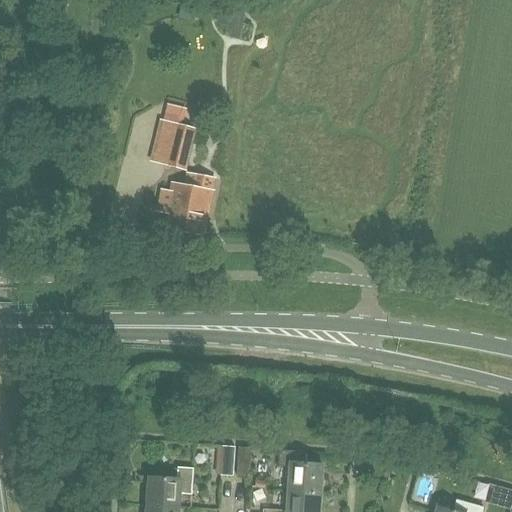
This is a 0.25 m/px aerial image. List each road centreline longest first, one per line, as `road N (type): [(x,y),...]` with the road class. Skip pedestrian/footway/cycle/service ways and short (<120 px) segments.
road 1 (primary): [(190,327),(511,388)]
road 2 (primary): [(511,352),(368,327),(230,319),(190,327)]
road 3 (primary): [(190,327),(0,325)]
